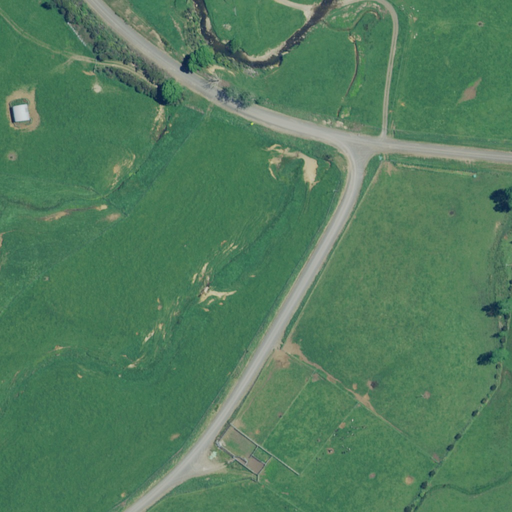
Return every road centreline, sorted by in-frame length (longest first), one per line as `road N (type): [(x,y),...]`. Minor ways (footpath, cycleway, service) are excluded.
road 1 (unclassified): [(375,144),(185,461),(124,511)]
road 2 (unclassified): [(98,0),(130,36),(223,103),(375,144)]
road 3 (unclassified): [(375,144),(511,156)]
